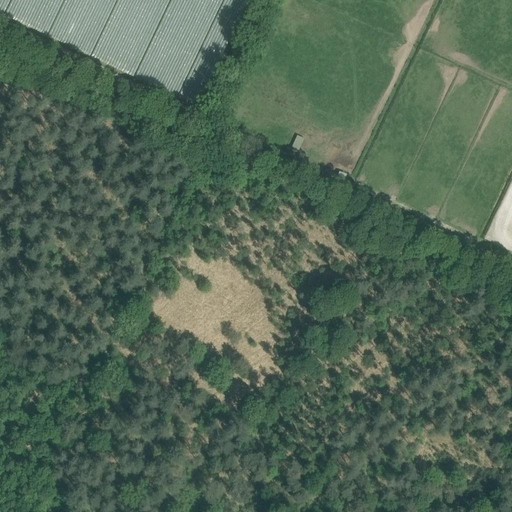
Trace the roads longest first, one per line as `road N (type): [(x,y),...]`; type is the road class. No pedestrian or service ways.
road 1 (track): [(191,157),(198,141),(511,289)]
road 2 (track): [(91,356),(416,511)]
road 3 (track): [(77,383),(191,157)]
road 4 (track): [(0,43),(198,141)]
